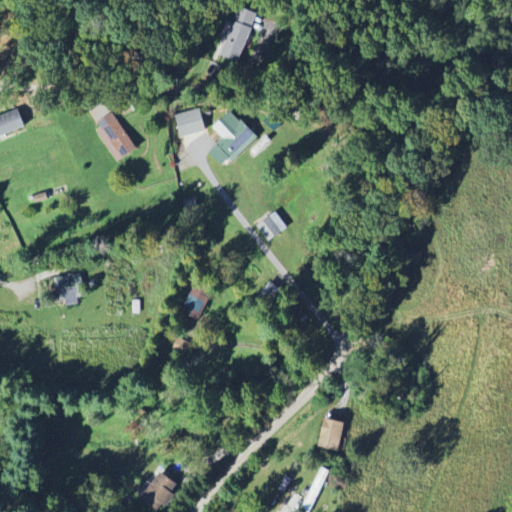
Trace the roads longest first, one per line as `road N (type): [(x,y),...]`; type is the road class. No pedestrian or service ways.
road 1 (residential): [(197,511),(335,362),(354,306),(369,213)]
road 2 (residential): [(0,88),(184,90)]
